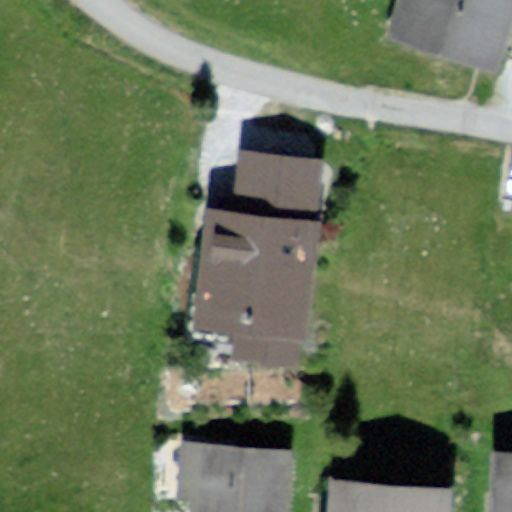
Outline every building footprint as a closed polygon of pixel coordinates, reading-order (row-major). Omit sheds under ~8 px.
[(496,0),(379,0),(372,22),(478,57),(496,0)] [(319,168),(246,160),(239,219),(210,215),(197,325),(238,330),(235,357),(296,364),(319,168)] [(286,511),(290,452),(182,445),(179,498),(197,499),(196,511),(286,511)] [(511,511),(511,449),(494,448),(490,511),(511,511)] [(448,511),(450,488),(327,476),(323,511),(448,511)]
